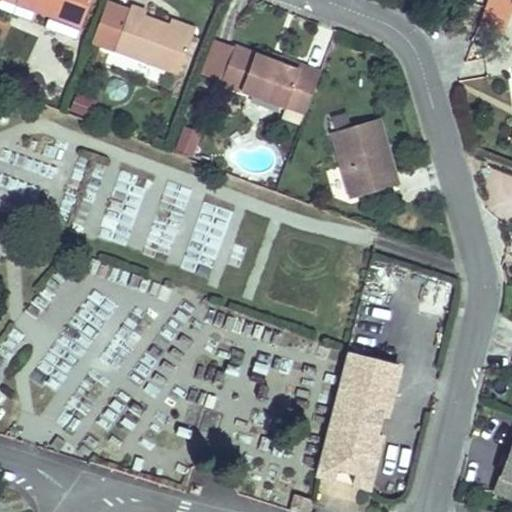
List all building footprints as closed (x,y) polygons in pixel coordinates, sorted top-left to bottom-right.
[(11,0),(17,2),(51,15),(46,28),(77,39),(91,0),(11,0)] [(131,6),(130,11),(107,2),(92,42),(115,50),(177,73),(180,74),(194,36),(194,34),(170,25),(145,16),(147,11),(131,6)] [(172,20),(170,25),(194,34),(196,29),(172,20)] [(198,37),(194,36),(180,74),(177,73),(171,90),(174,91),(176,91),(178,90),(179,89),(198,37)] [(235,47),(216,40),(203,76),(222,83),(235,47)] [(235,47),(222,83),(290,109),(306,115),(321,73),(302,66),(300,71),(270,60),(235,47)] [(272,54),(270,60),(300,71),(302,66),(272,54)] [(306,115),(290,109),(286,118),(302,124),(306,115)] [(380,118),(371,121),(381,155),(390,152),(380,118)] [(371,121),(332,132),(351,199),(399,185),(390,152),(381,155),(371,121)] [(348,354),(318,475),(332,479),(335,475),(337,469),(356,473),(354,480),(356,485),(365,487),(370,484),(382,437),(373,435),(378,413),(388,416),(400,368),(348,354)] [(511,471),(505,469),(497,492),(511,497),(511,449),(510,454),(511,454),(511,471)] [(292,511),(308,511),(312,501),(297,497),(292,511)]
